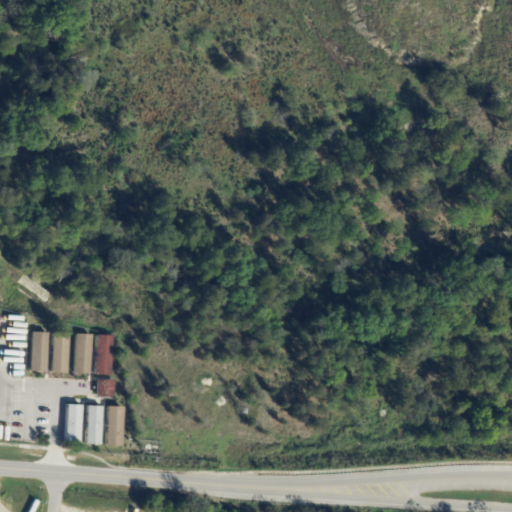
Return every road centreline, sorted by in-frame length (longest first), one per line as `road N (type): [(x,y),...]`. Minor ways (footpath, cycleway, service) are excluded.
road 1 (secondary): [(143,479),(511,511)]
road 2 (secondary): [(511,480),(143,479)]
road 3 (secondary): [(143,479),(0,467)]
